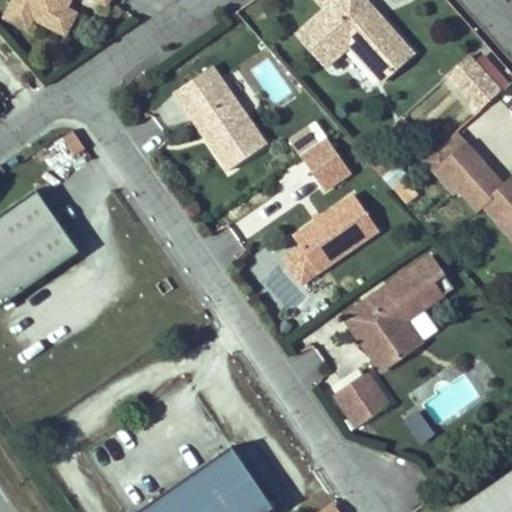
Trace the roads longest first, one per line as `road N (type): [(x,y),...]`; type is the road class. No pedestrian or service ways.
road 1 (residential): [(75,92),(376,502)]
road 2 (residential): [(209,0),(75,92)]
